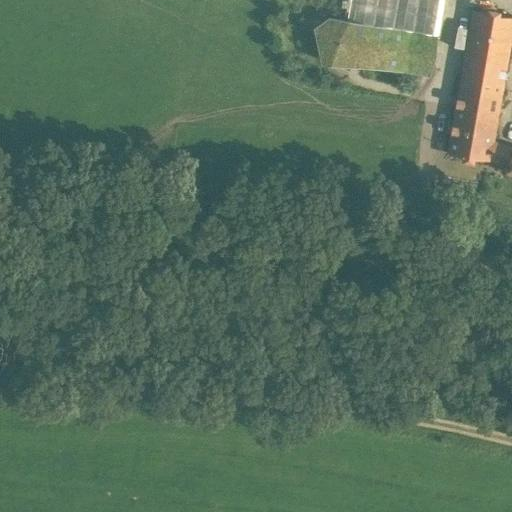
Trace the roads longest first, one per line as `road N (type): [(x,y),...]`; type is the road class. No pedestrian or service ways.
road 1 (track): [(511,441),(363,412),(0,386)]
road 2 (track): [(441,219),(0,171)]
